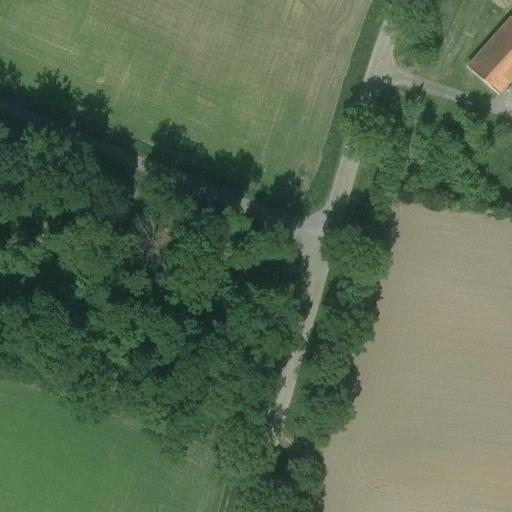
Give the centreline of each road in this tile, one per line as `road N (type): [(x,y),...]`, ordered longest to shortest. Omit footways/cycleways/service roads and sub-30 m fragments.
road 1 (unclassified): [(325,240),(0,102)]
road 2 (unclassified): [(325,240),(247,511)]
road 3 (unclassified): [(402,0),(325,240)]
